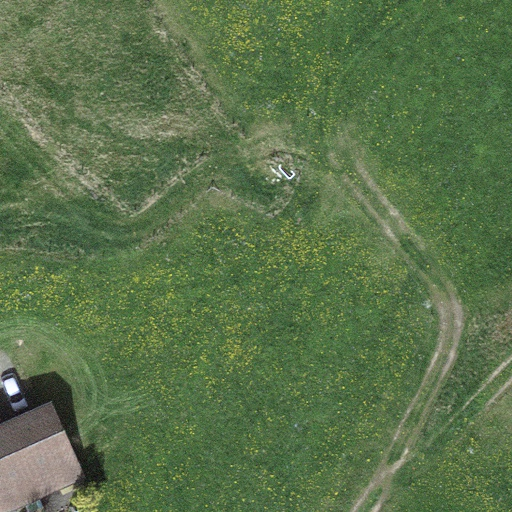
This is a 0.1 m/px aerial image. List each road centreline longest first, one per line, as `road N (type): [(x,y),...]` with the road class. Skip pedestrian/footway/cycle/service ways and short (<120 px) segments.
road 1 (track): [(413,0),(343,59),(318,109),(367,201),(447,293),(432,387),(376,490)]
road 2 (track): [(511,373),(376,490)]
